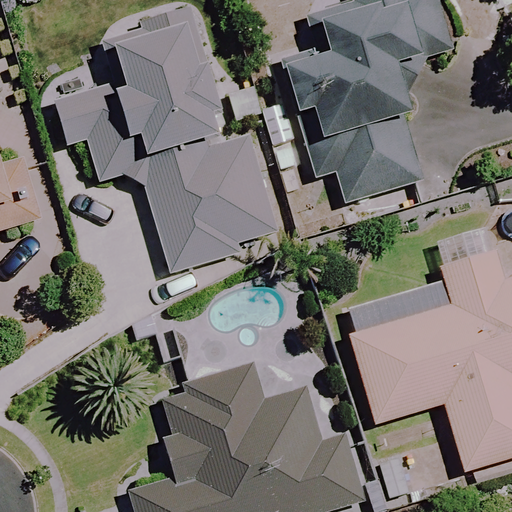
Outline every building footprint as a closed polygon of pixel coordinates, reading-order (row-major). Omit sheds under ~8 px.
[(351,0),(355,10),(321,19),(331,57),(286,69),(317,185),(339,179),(347,212),(424,191),(391,71),(455,54),(440,0),(351,0)] [(173,281),(242,260),(239,249),(277,238),(247,139),(231,144),(191,16),(108,42),(123,90),(60,109),(72,152),(88,147),(101,189),(124,182),(147,194),(173,281)] [(11,140),(0,101),(0,236),(36,226),(11,140)] [(496,258),(445,273),(447,283),(342,313),(375,428),(445,408),(464,477),(511,463),(511,283),(504,286),(496,258)] [(255,374),(164,400),(175,439),(166,442),(177,481),(131,495),(135,511),(359,511),(367,510),(347,442),(322,449),(306,395),(264,407),(255,374)]
